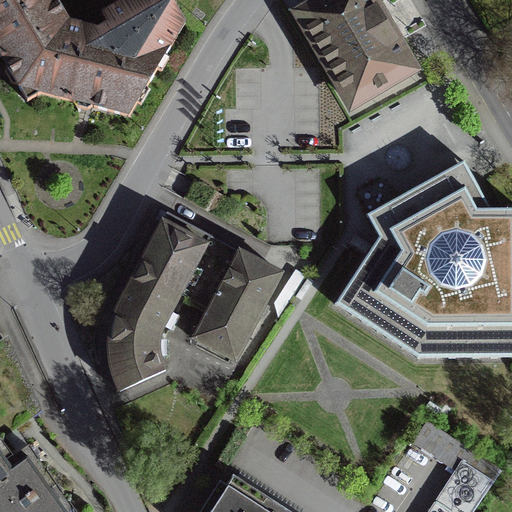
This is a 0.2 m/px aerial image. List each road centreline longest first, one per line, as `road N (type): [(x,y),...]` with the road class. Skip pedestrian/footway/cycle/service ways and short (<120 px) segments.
road 1 (residential): [(248,0),(101,250),(30,287)]
road 2 (residential): [(30,287),(128,511)]
road 3 (residential): [(440,0),(511,122)]
